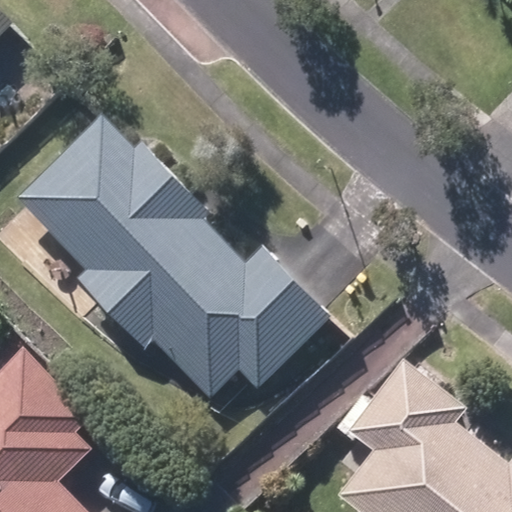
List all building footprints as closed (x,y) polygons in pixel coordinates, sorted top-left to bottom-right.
[(0,0),(0,47),(25,24),(1,0),(0,0)] [(164,336),(223,396),(253,367),(272,386),(342,318),(278,250),(261,268),(213,220),(221,212),(157,146),(151,154),(116,117),(32,197),(105,273),(95,281),(156,345),(164,336)] [(0,232),(0,235),(24,261),(50,235),(24,209),(0,232)] [(0,511),(101,511),(74,482),(109,449),(93,432),(105,421),(40,351),(0,390),(0,511)] [(511,511),(511,459),(467,424),(479,408),(421,361),(364,432),(388,452),(357,493),(380,511),(511,511)]
